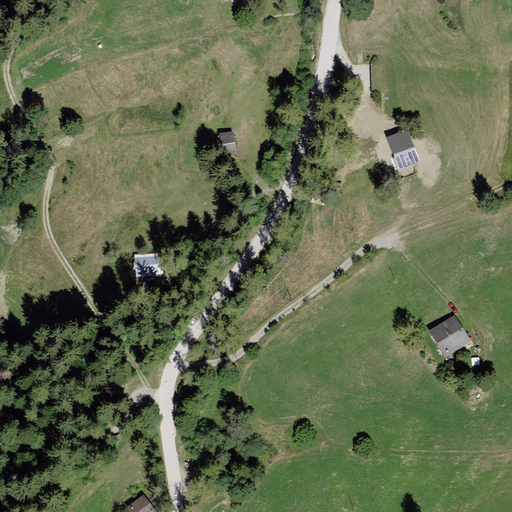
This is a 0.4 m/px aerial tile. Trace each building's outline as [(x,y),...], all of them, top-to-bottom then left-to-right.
[(406,133),(385,139),(398,172),(418,164),(406,133)] [(232,136),(221,138),(224,155),(236,153),(232,136)] [(156,257),(138,258),(139,274),(157,273),(156,257)] [(453,318),(428,337),(447,364),(475,343),(453,318)] [(151,511),(143,498),(129,509),(130,511),(151,511)]
